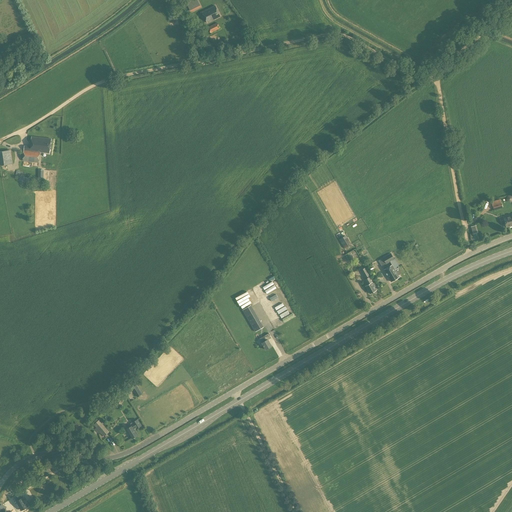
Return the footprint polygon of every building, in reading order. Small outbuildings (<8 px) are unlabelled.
[(190,11),(202,7),(198,0),(196,0),(187,4),(190,11)] [(207,23),(220,17),(215,6),(202,12),(207,23)] [(210,33),(220,29),(217,23),(208,27),(210,33)] [(51,139),(41,138),(41,137),(31,136),(30,146),(24,145),(22,161),(39,163),(40,152),(49,153),(51,139)] [(8,172),(7,165),(13,164),(11,150),(0,151),(0,163),(0,166),(1,166),(2,173),(8,172)] [(351,244),(346,235),(340,239),(345,248),(351,244)] [(348,259),(358,254),(356,249),(345,255),(348,259)] [(391,253),(379,261),(382,266),(390,262),(392,265),(384,270),(391,282),(399,277),(395,270),(399,267),(391,253)] [(370,275),(365,268),(360,270),(365,278),(370,275)] [(372,283),(369,277),(365,279),(368,285),(366,286),(370,294),(376,290),(372,283)] [(285,301),(276,307),(278,311),(279,310),(281,313),(289,308),(285,301)] [(263,327),(251,305),(242,310),(255,332),(263,327)] [(264,341),(262,343),(266,350),(272,346),(268,340),(271,338),(268,333),(262,337),(264,341)] [(142,394),(136,384),(131,387),(137,397),(142,394)] [(108,432),(101,423),(98,420),(94,424),(97,428),(95,429),(99,434),(101,432),(104,436),(108,432)] [(138,435),(134,429),(136,428),(136,429),(141,426),(137,420),(133,423),(134,425),(132,426),(126,429),(125,430),(129,435),(130,435),(132,438),(138,435)] [(25,496),(23,497),(21,493),(14,498),(16,501),(15,502),(18,507),(19,507),(21,510),(22,510),(23,510),(24,509),(24,508),(28,506),(25,501),(27,500),(25,496)]
